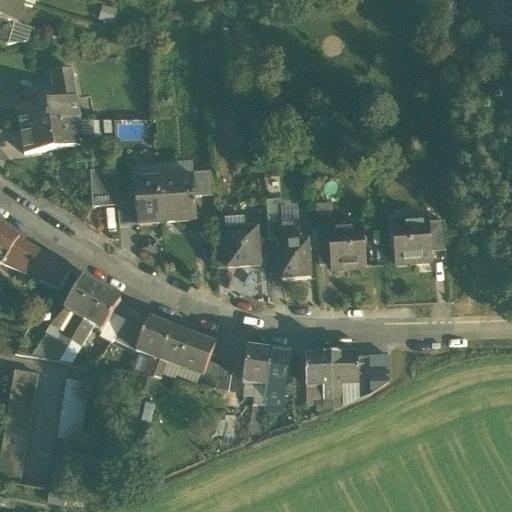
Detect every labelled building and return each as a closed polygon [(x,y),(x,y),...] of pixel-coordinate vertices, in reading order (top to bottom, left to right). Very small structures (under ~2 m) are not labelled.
[(17,26),(23,5),(3,0),(0,0),(0,21),(14,26),(17,26)] [(37,0),(24,0),(23,5),(35,8),(37,0)] [(118,12),(102,8),(98,22),(114,27),(118,12)] [(0,21),(0,32),(11,36),(14,26),(0,21)] [(32,30),(17,26),(14,26),(11,36),(8,47),(28,44),(32,30)] [(0,45),(8,47),(11,36),(0,32),(0,45)] [(53,75),(57,103),(72,101),(77,100),(73,71),(53,75)] [(18,109),(21,131),(50,126),(76,122),(72,101),(57,103),(18,109)] [(76,122),(50,126),(54,151),(80,147),(78,137),(76,122)] [(99,122),(76,122),(78,137),(100,137),(99,122)] [(24,156),(54,151),(50,126),(21,131),(24,156)] [(159,171),(160,183),(193,180),(193,176),(192,164),(159,166),(159,171)] [(135,184),(160,183),(159,171),(134,172),(135,184)] [(117,193),(116,172),(90,174),(92,210),(118,209),(117,193)] [(194,180),(195,200),(212,199),(210,175),(193,176),(193,180),(194,180)] [(193,180),(160,183),(163,226),(197,224),(195,200),(194,180),(193,180)] [(138,228),(163,226),(160,183),(135,184),(135,186),(136,186),(136,192),(138,228)] [(118,209),(119,229),(138,228),(136,192),(117,193),(118,209)] [(266,203),(268,243),(278,243),(277,225),(282,225),(281,209),(280,202),(266,203)] [(315,206),(316,218),(330,218),(332,218),(331,206),(315,206)] [(297,208),(281,209),(282,225),(298,224),(297,208)] [(316,218),(317,233),(329,232),(330,232),(330,218),(316,218)] [(224,233),(227,271),(261,269),(258,230),(245,231),(244,220),(229,221),(229,223),(225,223),(226,233),(224,233)] [(278,243),(279,247),(300,245),(298,224),(282,225),(277,225),(278,243)] [(394,245),(396,266),(432,264),(431,255),(429,225),(429,224),(413,225),(414,228),(396,229),(397,244),(394,245)] [(429,225),(431,255),(446,254),(444,225),(429,225)] [(18,240),(3,230),(1,232),(0,235),(0,252),(3,254),(0,264),(0,265),(1,266),(18,240)] [(331,267),(331,272),(365,269),(364,248),(361,248),(360,233),(345,234),(344,231),(330,232),(329,232),(330,243),(331,267)] [(330,243),(329,232),(317,233),(317,244),(330,243)] [(227,271),(224,233),(214,233),(217,272),(227,271)] [(58,292),(59,292),(71,274),(18,240),(1,266),(58,292)] [(317,244),(319,268),(331,267),(330,243),(317,244)] [(308,245),(300,245),(279,247),(281,283),(310,281),(308,245)] [(59,337),(71,344),(102,292),(83,281),(63,311),(64,312),(72,316),(59,337)] [(121,303),(102,292),(71,344),(81,350),(93,329),(102,335),(114,316),(121,303)] [(49,327),(45,336),(56,343),(59,337),(72,316),(64,312),(49,327)] [(111,345),(113,341),(124,322),(114,316),(102,335),(100,339),(111,345)] [(149,381),(153,381),(159,364),(173,329),(150,320),(144,333),(136,354),(140,355),(152,360),(144,377),(143,379),(149,381)] [(144,333),(124,322),(113,341),(136,354),(144,333)] [(179,370),(180,369),(192,336),(173,329),(159,364),(167,366),(179,370)] [(41,362),(59,365),(71,344),(59,337),(56,343),(45,336),(31,360),(41,362)] [(216,346),(192,336),(180,369),(200,377),(203,378),(209,364),(216,346)] [(59,365),(71,367),(81,350),(71,344),(59,365)] [(253,408),(264,410),(272,354),(247,350),(242,387),(245,387),(243,399),(254,400),(253,408)] [(290,356),(272,354),(264,410),(282,412),(290,356)] [(152,360),(140,355),(133,373),(144,377),(152,360)] [(358,355),(331,356),(332,402),(342,402),(341,388),(358,388),(358,355)] [(323,403),(332,402),(331,356),(305,356),(306,390),(323,389),(323,403)] [(370,359),(371,396),(389,384),(389,358),(370,359)] [(162,378),(167,366),(159,364),(153,381),(161,382),(162,378)] [(219,368),(209,364),(203,378),(217,384),(219,368)] [(167,366),(162,378),(174,382),(176,378),(196,387),(200,377),(180,369),(179,370),(167,366)] [(215,392),(228,394),(232,370),(219,368),(217,384),(215,392)] [(36,389),(38,378),(15,374),(13,385),(36,389)] [(88,396),(89,386),(66,383),(65,392),(88,396)] [(34,400),(36,389),(13,385),(11,396),(34,400)] [(342,402),(344,408),(359,402),(358,388),(341,388),(342,402)] [(323,389),(306,390),(306,410),(317,409),(317,407),(323,406),(323,403),(323,389)] [(86,406),(88,396),(65,392),(63,402),(86,406)] [(33,411),(34,400),(11,396),(9,407),(33,411)] [(85,416),(86,406),(63,402),(61,412),(85,416)] [(318,414),(332,409),(332,402),(323,403),(323,406),(317,407),(317,409),(318,414)] [(342,402),(332,402),(332,409),(333,411),(344,408),(342,402)] [(31,422),(33,411),(9,407),(7,418),(31,422)] [(260,440),(261,430),(263,419),(264,410),(253,408),(248,443),(260,440)] [(83,426),(85,416),(61,412),(60,422),(83,426)] [(221,439),(233,441),(237,419),(225,417),(221,439)] [(29,433),(31,422),(7,418),(5,429),(29,433)] [(81,435),(83,426),(60,422),(58,432),(81,435)] [(27,444),(29,433),(5,429),(4,440),(27,444)] [(80,445),(81,435),(58,432),(57,441),(80,445)] [(25,455),(27,444),(4,440),(2,451),(25,455)] [(78,458),(80,446),(56,442),(54,454),(78,458)] [(0,462),(23,466),(25,455),(2,451),(0,461),(0,462)] [(76,469),(78,458),(54,454),(52,465),(76,469)] [(0,473),(21,478),(23,466),(0,462),(0,473)] [(74,481),(76,469),(52,465),(50,477),(74,481)] [(0,485),(20,489),(21,478),(0,473),(0,485)] [(72,492),(74,481),(50,477),(48,488),(72,492)] [(67,498),(49,495),(47,507),(65,511),(67,498)]
